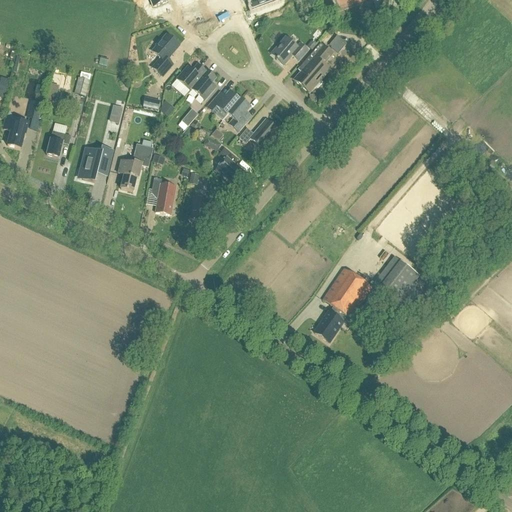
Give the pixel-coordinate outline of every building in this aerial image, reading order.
[(149,0),(152,6),(153,9),(159,7),(167,4),(165,0),(149,0)] [(248,0),(253,10),(275,2),(274,0),(248,0)] [(292,0),(285,0),(283,1),(290,18),(298,15),(292,0)] [(377,17),(387,14),(383,0),(373,3),(377,17)] [(170,41),(166,38),(161,44),(159,44),(156,47),(156,49),(152,54),(158,60),(159,63),(152,71),(162,79),(172,67),(167,63),(179,49),(175,46),(175,43),(172,40),(170,41)] [(297,50),(287,41),(282,46),(281,45),(271,57),(276,62),(283,69),(292,58),(298,64),(307,53),(300,46),(297,50)] [(317,91),(322,85),(321,82),(328,73),(322,68),(332,56),(320,46),(298,71),(301,74),(294,83),(309,96),(314,90),(317,91)] [(206,75),(205,74),(197,67),(192,73),(187,69),(176,82),(190,94),(191,92),(206,75)] [(191,92),(204,103),(215,91),(210,87),(216,80),(207,73),(205,74),(206,75),(191,92)] [(44,101),(47,79),(30,76),(27,98),(44,101)] [(85,99),(90,83),(79,80),(75,96),(85,99)] [(229,94),(225,99),(220,95),(207,110),(216,119),(221,114),(226,118),(228,117),(227,117),(239,103),(229,94)] [(240,102),(239,103),(227,117),(228,117),(233,122),(228,127),(238,135),(251,120),(247,115),(251,111),(240,102)] [(168,119),(175,110),(166,103),(162,106),(161,113),(168,119)] [(36,123),(40,107),(32,104),(28,120),(36,123)] [(123,111),(115,109),(113,117),(121,119),(123,111)] [(187,129),(198,117),(192,112),(181,124),(187,129)] [(27,128),(14,125),(15,123),(6,121),(3,132),(11,134),(7,148),(20,151),(24,137),(25,137),(28,127),(27,126),(27,128)] [(262,152),(278,134),(265,123),(253,137),(247,131),(239,141),(246,147),(250,141),(262,152)] [(52,134),(50,142),(46,157),(59,161),(63,146),(69,148),(71,139),(52,134)] [(221,147),(206,140),(203,148),(217,155),(221,147)] [(481,156),(488,153),(483,144),(476,147),(481,156)] [(148,170),(152,152),(140,149),(137,160),(135,160),(134,167),(121,163),(118,176),(124,177),(120,192),(132,195),(136,181),(138,181),(141,168),(148,170)] [(94,185),(96,175),(97,171),(106,173),(107,173),(112,154),(102,151),(101,156),(96,154),(86,152),(81,173),(84,174),(82,182),(94,185)] [(232,187),(243,174),(234,167),(237,162),(224,151),(217,158),(223,163),(214,174),(220,179),(222,177),(232,187)] [(170,218),(175,190),(160,187),(161,182),(153,180),(150,196),(158,198),(154,215),(170,218)] [(219,219),(221,207),(208,205),(209,203),(194,200),(190,222),(205,225),(206,217),(219,219)] [(394,311),(419,279),(400,264),(375,296),(394,311)] [(343,272),(322,303),(332,310),(346,319),(350,322),(371,291),(343,272)] [(342,325),(346,319),(332,310),(329,316),(328,315),(314,336),(328,346),(342,325)]
